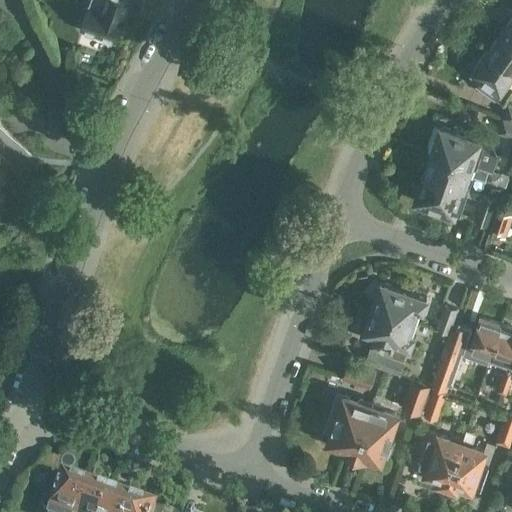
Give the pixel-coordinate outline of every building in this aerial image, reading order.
[(89,8),(81,30),(118,43),(125,22),(122,21),(129,2),(124,0),(93,0),(91,9),(89,8)] [(511,18),(503,31),(511,37),(511,18)] [(511,37),(503,31),(489,50),(511,66),(511,37)] [(511,81),(511,66),(489,50),(488,52),(486,51),(479,61),(480,63),(475,71),(484,78),(479,85),(503,103),(511,91),(511,85),(510,84),(511,81)] [(503,118),(511,120),(511,105),(508,104),(503,118)] [(511,120),(503,118),(497,134),(511,139),(511,120)] [(433,150),(509,177),(509,176),(502,174),(502,172),(494,169),(497,162),(496,161),(498,156),(492,144),(469,136),(470,135),(453,129),(453,130),(441,126),(433,150)] [(506,185),(509,177),(433,150),(424,174),(470,190),(470,189),(475,175),(485,178),(484,179),(498,184),(499,182),(506,185)] [(424,174),(415,199),(428,204),(427,205),(444,211),(445,209),(461,215),(470,190),(424,174)] [(482,194),(472,220),(487,225),(496,199),(482,194)] [(511,213),(497,208),(489,230),(506,236),(511,217),(511,213)] [(373,306),(412,320),(416,307),(421,309),(426,298),(409,292),(410,288),(400,284),(399,288),(382,282),(373,306)] [(437,328),(449,332),(458,307),(446,303),(437,328)] [(412,320),(373,306),(364,329),(375,333),(366,360),(401,373),(405,360),(410,346),(409,345),(413,335),(407,333),(412,320)] [(491,354),(501,324),(480,316),(468,352),(464,351),(459,364),(468,367),(473,354),(477,356),(479,350),(491,354)] [(452,324),(431,384),(432,385),(445,390),(467,329),(452,324)] [(500,379),(510,382),(511,376),(511,368),(509,367),(511,358),(511,327),(501,324),(491,354),(488,360),(505,365),(500,379)] [(345,375),(371,385),(376,370),(350,360),(345,375)] [(431,384),(411,377),(401,406),(421,413),(431,384)] [(510,382),(500,379),(496,390),(506,393),(510,382)] [(422,414),(436,419),(447,390),(445,390),(432,385),(422,414)] [(341,448),(355,452),(371,405),(338,393),(326,428),(332,431),(329,440),(342,445),(341,448)] [(371,405),(355,452),(367,457),(369,454),(380,458),(396,413),(371,405)] [(494,441),(509,446),(511,436),(511,414),(504,412),(494,441)] [(438,481),(447,484),(465,431),(464,430),(462,438),(452,434),(450,438),(427,430),(414,467),(425,471),(425,472),(439,477),(438,481)] [(465,431),(447,484),(455,487),(457,483),(471,487),(471,486),(480,489),(489,463),(496,443),(487,440),(483,450),(470,446),(474,434),(465,431)] [(75,511),(85,485),(63,477),(62,480),(61,480),(57,491),(49,488),(48,491),(46,490),(41,506),(43,507),(42,510),(47,511),(75,511)] [(85,485),(75,511),(101,511),(108,493),(85,485)] [(101,511),(128,511),(132,501),(108,493),(101,511)] [(132,501),(128,511),(163,511),(154,509),(132,501)]
